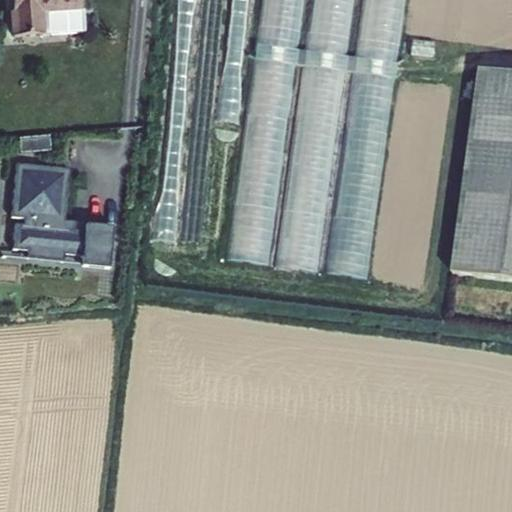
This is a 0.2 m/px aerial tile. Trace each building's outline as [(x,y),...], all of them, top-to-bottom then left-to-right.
[(12,0),(14,48),(42,46),(41,22),(82,19),(81,0),(12,0)] [(370,286),(404,0),(364,0),(358,53),(349,52),(355,0),(263,0),(254,78),(265,79),(262,104),(248,102),(229,260),(275,266),(275,267),(324,273),(324,272),(352,276),(351,283),(370,286)] [(82,19),(41,22),(42,46),(83,43),(82,19)] [(511,79),(476,74),(447,277),(511,286),(511,79)] [(62,180),(9,175),(4,229),(17,230),(16,236),(8,235),(6,261),(76,268),(75,273),(103,275),(107,235),(79,232),(78,240),(68,239),(69,233),(57,232),(62,180)]
